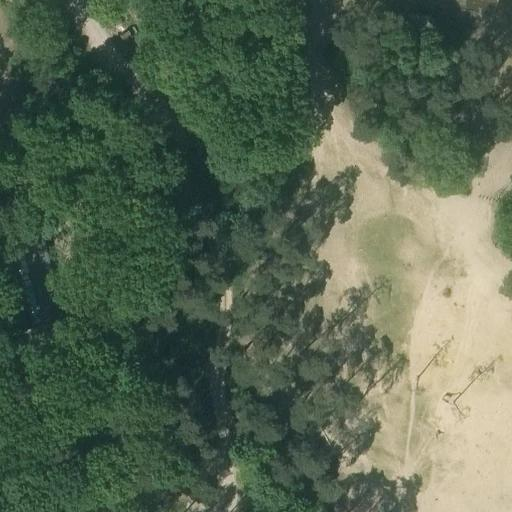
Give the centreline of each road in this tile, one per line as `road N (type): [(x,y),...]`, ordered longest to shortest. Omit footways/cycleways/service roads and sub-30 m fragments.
road 1 (track): [(241,511),(225,465),(219,265),(207,224),(183,187),(144,179),(0,212)]
road 2 (track): [(74,195),(79,141),(33,0)]
